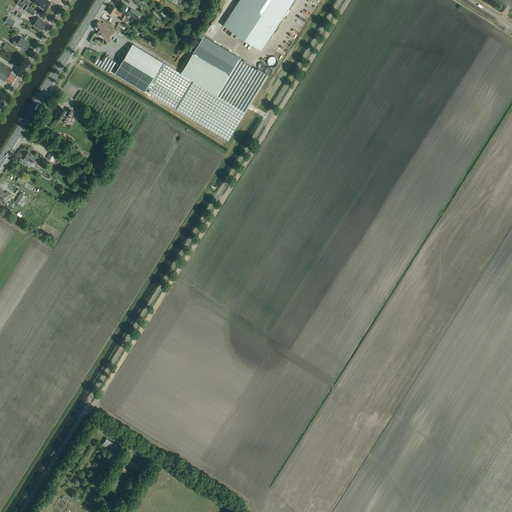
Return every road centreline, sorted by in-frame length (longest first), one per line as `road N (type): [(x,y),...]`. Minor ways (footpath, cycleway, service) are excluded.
road 1 (track): [(87,406),(348,0)]
road 2 (primary): [(0,163),(102,0)]
road 3 (unclassified): [(0,108),(68,0)]
road 4 (unclassified): [(21,511),(87,406)]
